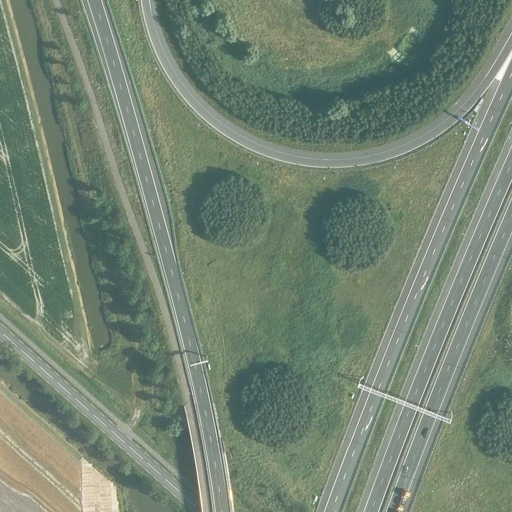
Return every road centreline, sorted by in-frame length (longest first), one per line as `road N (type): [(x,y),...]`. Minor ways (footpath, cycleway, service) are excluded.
road 1 (motorway): [(94,0),(184,319),(221,511)]
road 2 (motorway): [(511,47),(460,113),(419,142),(363,162),(300,163),(236,140),(189,102),(155,43),(144,0)]
road 3 (motorway): [(511,71),(330,511)]
road 4 (motorway): [(511,165),(370,511)]
road 5 (motorway): [(393,511),(511,219)]
road 6 (secondary): [(201,511),(0,332)]
